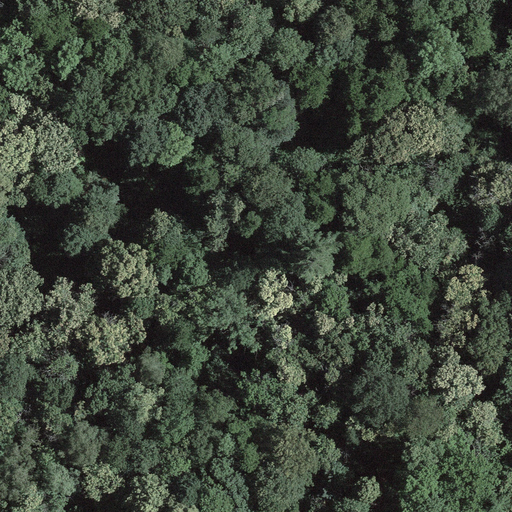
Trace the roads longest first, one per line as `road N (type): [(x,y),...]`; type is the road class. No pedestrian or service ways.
road 1 (track): [(369,0),(413,67),(511,131)]
road 2 (track): [(511,430),(482,439),(387,511)]
